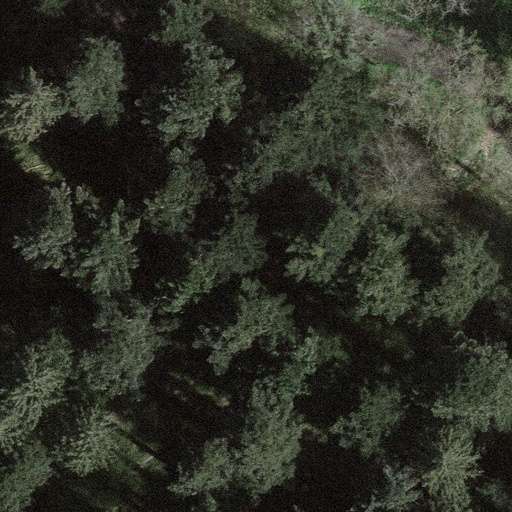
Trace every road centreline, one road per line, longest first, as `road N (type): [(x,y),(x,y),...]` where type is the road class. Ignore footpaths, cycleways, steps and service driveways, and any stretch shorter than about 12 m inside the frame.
road 1 (track): [(164,0),(243,5),(392,35),(511,87)]
road 2 (track): [(0,34),(122,0)]
